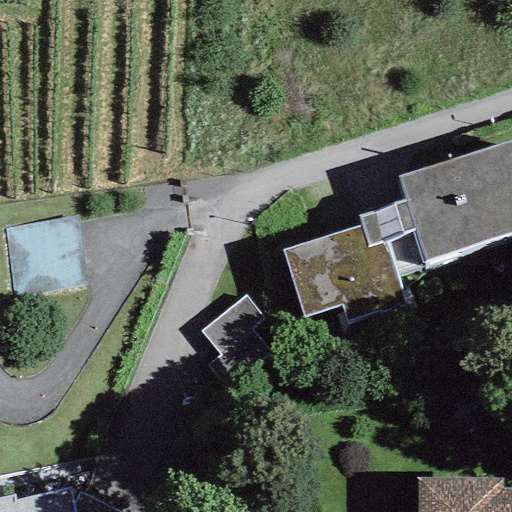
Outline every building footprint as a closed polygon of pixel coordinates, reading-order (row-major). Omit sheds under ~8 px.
[(511,142),(398,177),(424,262),(511,235),(511,142)] [(308,336),(405,307),(378,219),(282,248),(308,336)] [(19,308),(89,305),(85,234),(15,238),(19,308)] [(212,339),(238,390),(281,369),(255,318),(212,339)] [(0,511),(84,511),(80,487),(24,498),(23,493),(0,497),(0,511)] [(511,511),(511,497),(416,497),(415,511),(511,511)]
